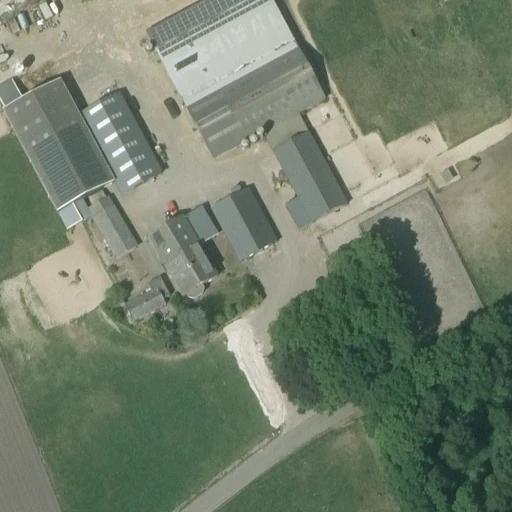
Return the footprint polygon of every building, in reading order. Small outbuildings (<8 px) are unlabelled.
[(286,208),(298,231),(346,206),(297,116),(323,101),(269,0),(213,0),(146,37),(212,161),(262,134),(298,202),(286,208)] [(2,113),(58,215),(115,184),(121,196),(160,176),(118,96),(77,118),(59,83),(22,103),(11,83),(0,88),(0,103),(4,112),(2,113)] [(260,264),(255,255),(276,243),(247,190),(210,210),(239,264),(244,261),(249,270),(260,264)] [(135,250),(105,200),(87,211),(94,224),(82,231),(86,238),(99,231),(116,261),(135,250)] [(182,219),(147,240),(182,299),(216,279),(182,219)] [(132,323),(165,306),(163,302),(169,298),(159,280),(148,286),(151,294),(124,308),(132,323)]
